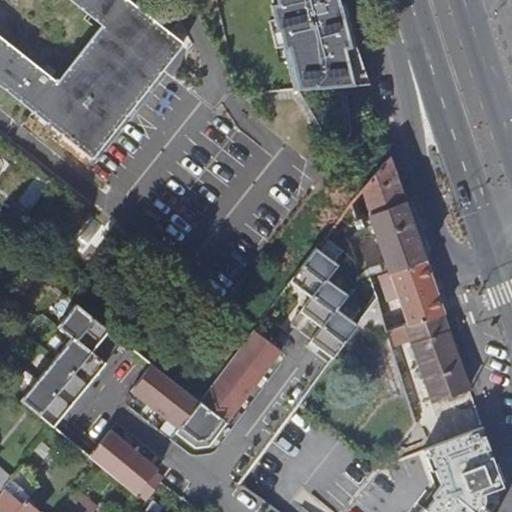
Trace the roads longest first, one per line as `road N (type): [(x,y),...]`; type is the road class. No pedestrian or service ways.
road 1 (tertiary): [(413,46),(420,177),(436,226),(451,262),(492,253)]
road 2 (primary): [(413,46),(455,139),(492,253)]
road 3 (primary): [(511,142),(465,0)]
